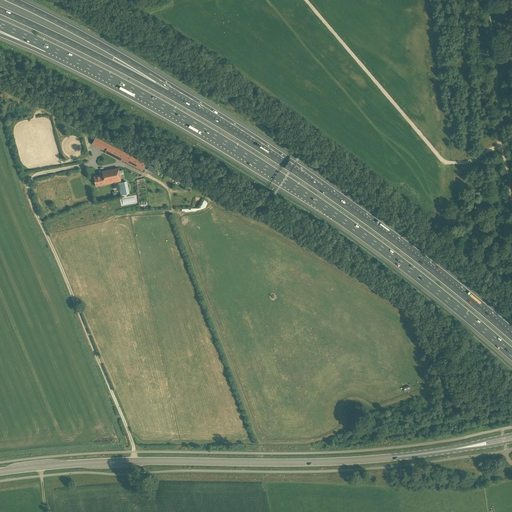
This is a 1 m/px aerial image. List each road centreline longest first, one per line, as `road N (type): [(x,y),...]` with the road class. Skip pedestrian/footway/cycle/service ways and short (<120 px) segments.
road 1 (motorway): [(47,47),(276,175),(511,355)]
road 2 (secondary): [(0,473),(444,450)]
road 3 (motorway): [(511,332),(323,185),(170,88)]
road 4 (track): [(262,462),(177,223),(185,211)]
road 5 (track): [(116,216),(195,211),(210,202),(125,165)]
road 6 (motorway): [(170,88),(0,10)]
road 7 (motorway): [(170,88),(10,0)]
road 8 (track): [(502,152),(487,0)]
